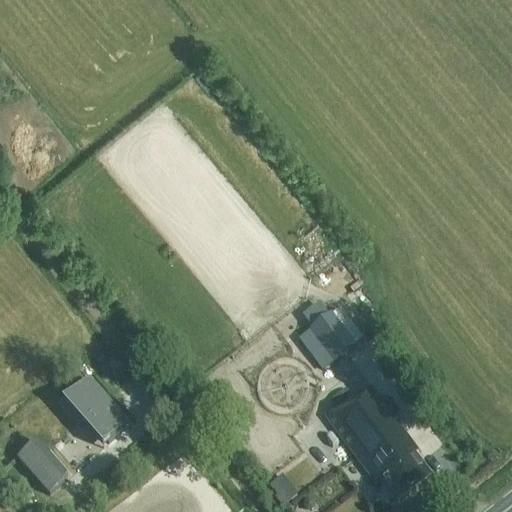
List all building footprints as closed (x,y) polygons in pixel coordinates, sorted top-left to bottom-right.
[(316,346),(333,334),(328,326),(310,338),(316,346)] [(349,326),(319,348),(333,367),(363,345),(349,326)] [(318,372),(326,363),(314,352),(306,360),(318,372)] [(111,388),(124,400),(131,392),(118,380),(111,388)] [(90,383),(64,405),(104,449),(130,428),(90,383)] [(382,482),(399,503),(430,478),(413,457),(419,452),(371,392),(359,402),(355,397),(326,420),(378,485),(382,482)] [(335,407),(295,430),(319,472),(348,456),(341,443),(335,447),(319,420),(337,410),(335,407)] [(17,462),(48,499),(67,482),(35,446),(17,462)]
